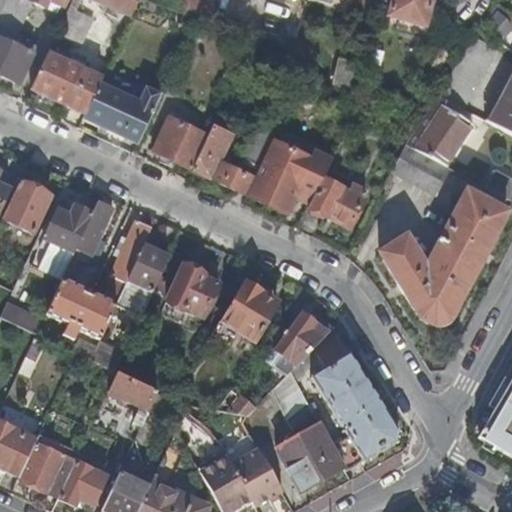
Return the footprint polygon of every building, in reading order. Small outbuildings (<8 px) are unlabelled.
[(6,0),(0,14),(0,22),(20,31),(34,1),(47,7),(51,1),(64,7),(67,0),(6,0)] [(77,12),(82,0),(72,0),(69,8),(77,12)] [(93,0),(132,17),(140,0),(93,0)] [(189,10),(192,0),(165,0),(166,0),(174,4),(174,3),(175,3),(176,4),(176,5),(189,10)] [(213,18),(217,5),(204,0),(192,0),(189,10),(198,13),(200,12),(200,13),(201,14),(213,18)] [(391,0),(387,16),(398,20),(396,28),(428,37),(431,29),(424,26),(430,0),(391,0)] [(81,47),(94,20),(77,12),(69,8),(57,35),(74,43),(81,47)] [(497,12),(484,25),(499,40),(511,26),(497,12)] [(69,52),(74,43),(57,35),(52,44),(69,52)] [(17,46),(0,37),(0,73),(21,84),(39,45),(21,36),(17,46)] [(463,109),(493,50),(473,40),(437,94),(437,95),(447,100),(463,109)] [(49,52),(31,89),(86,114),(101,83),(103,79),(84,69),(89,58),(76,52),(70,63),(66,61),(68,56),(58,51),(55,56),(49,52)] [(347,98),(357,62),(338,56),(330,84),(347,98)] [(511,79),(490,123),(511,134),(511,79)] [(139,102),(101,83),(86,114),(84,119),(138,145),(163,92),(147,85),(139,102)] [(444,165),(470,123),(443,105),(447,100),(437,95),(437,96),(436,96),(405,143),(405,144),(407,146),(444,165)] [(400,119),(383,110),(376,121),(394,131),(400,119)] [(227,120),(217,115),(208,136),(192,170),(246,195),(262,161),(279,122),(266,116),(260,128),(256,126),(235,170),(219,162),(232,136),(222,131),(227,120)] [(192,170),(208,136),(169,118),(153,151),(192,170)] [(436,194),(449,167),(444,165),(407,146),(405,144),(404,145),(403,145),(391,170),(436,194)] [(262,161),(246,195),(286,215),(297,192),(311,199),(321,178),(331,160),(315,152),(310,162),(289,152),(285,161),(289,163),(285,172),(262,161)] [(511,178),(502,174),(493,191),(511,201),(511,178)] [(346,191),(321,178),(311,199),(307,208),(349,228),(364,199),(360,197),(364,190),(350,184),(346,191)] [(50,195),(20,181),(2,218),(33,233),(50,195)] [(0,208),(9,188),(0,183),(0,208)] [(505,211),(464,190),(437,239),(436,238),(435,241),(436,242),(425,263),(422,264),(405,236),(379,252),(418,315),(418,316),(433,323),(440,323),(445,321),(448,319),(454,307),(505,211)] [(101,193),(92,214),(61,279),(46,313),(39,329),(36,333),(45,337),(77,352),(91,359),(116,307),(116,305),(66,281),(77,257),(88,263),(112,210),(102,205),(106,196),(101,193)] [(61,279),(92,214),(74,206),(70,214),(58,208),(31,265),(61,279)] [(143,247),(152,228),(137,220),(128,239),(122,236),(114,254),(120,257),(111,275),(113,276),(108,288),(121,295),(128,279),(143,247)] [(169,258),(143,247),(128,279),(154,291),(169,258)] [(206,274),(184,265),(161,313),(182,322),(185,316),(195,321),(197,315),(202,318),(218,282),(205,276),(206,274)] [(141,318),(154,291),(128,279),(121,295),(116,305),(116,307),(141,318)] [(277,301),(243,281),(212,333),(232,345),(236,337),(246,343),(249,338),(254,341),(277,301)] [(19,308),(7,302),(2,312),(39,329),(46,313),(45,313),(42,318),(26,311),(23,318),(16,314),(19,308)] [(26,311),(19,308),(16,314),(23,318),(26,311)] [(292,370),(329,332),(316,323),(300,313),(266,360),(287,375),(292,370)] [(329,332),(334,327),(320,318),(316,323),(329,332)] [(395,428),(365,380),(334,327),(329,332),(292,370),(296,378),(317,357),(324,368),(312,376),(329,404),(325,406),(327,410),(332,408),(348,436),(336,444),(333,439),(329,442),(332,446),(344,466),(346,470),(393,441),(395,428)] [(34,360),(45,337),(36,333),(25,356),(34,360)] [(70,367),(111,386),(116,373),(76,355),(70,367)] [(511,362),(489,403),(498,409),(483,434),(511,451),(511,362)] [(296,378),(292,370),(287,375),(273,389),(291,429),(313,412),(296,378)] [(142,425),(158,390),(117,371),(116,373),(111,386),(108,392),(140,407),(134,421),(142,425)] [(255,407),(239,396),(229,410),(229,411),(248,414),(255,407)] [(37,440),(0,422),(0,467),(20,477),(35,444),(37,440)] [(344,466),(332,446),(329,442),(321,428),(318,423),(277,447),(288,467),(287,468),(300,492),(322,480),(344,466)] [(79,455),(39,436),(37,440),(35,444),(76,463),(79,455)] [(194,460),(201,472),(224,511),(251,497),(255,505),(283,489),(252,437),(225,452),(220,444),(194,460)] [(76,463),(35,444),(20,477),(19,480),(59,498),(76,463)] [(109,478),(76,463),(59,498),(77,507),(81,499),(96,506),(109,478)] [(137,511),(149,486),(120,473),(103,510),(108,511),(137,511)] [(203,511),(206,506),(152,481),(149,486),(137,511),(203,511)]
